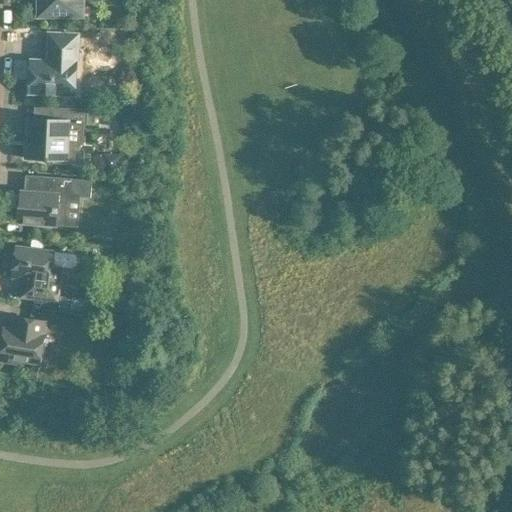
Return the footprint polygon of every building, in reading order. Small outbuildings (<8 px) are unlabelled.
[(38,0),(39,16),(59,16),(77,16),(83,16),(82,0),(38,0)] [(40,96),(40,94),(76,95),(79,34),(50,33),(49,50),(51,50),(51,61),(31,60),(30,83),(28,83),(27,95),(40,96)] [(27,137),(27,158),(46,159),(46,160),(49,160),(49,159),(55,159),(55,161),(72,162),(75,160),(75,149),(73,147),(68,147),(69,124),(84,125),(87,125),(87,122),(88,109),(76,108),(56,107),(55,119),(34,118),(28,118),(27,137)] [(22,191),(19,222),(39,224),(57,225),(59,195),(72,196),(84,197),(91,197),(92,180),(73,179),(43,176),(30,175),(29,191),(22,191)] [(97,177),(97,186),(112,187),(113,179),(97,177)] [(75,253),(56,251),(16,246),(13,272),(19,273),(18,279),(24,280),(22,297),(59,302),(63,267),(74,268),(77,265),(78,257),(75,253)] [(101,301),(100,314),(112,315),(113,303),(101,301)] [(19,361),(41,364),(45,334),(44,334),(47,318),(16,313),(12,336),(3,334),(0,354),(0,361),(19,364),(19,361)]
